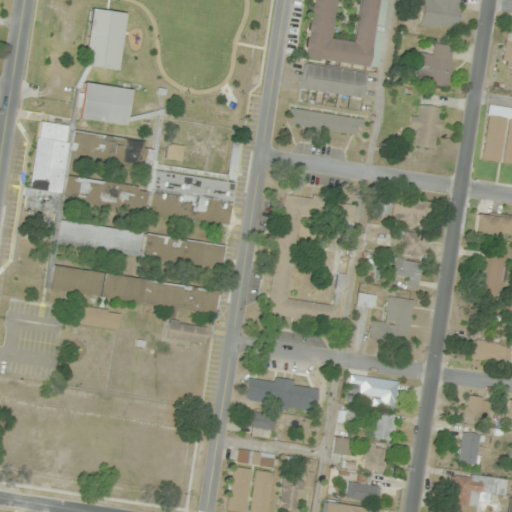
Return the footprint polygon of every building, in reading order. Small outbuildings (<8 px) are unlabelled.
[(378,68),(386,0),(312,0),(304,58),(378,68)] [(456,30),(459,0),(422,0),(419,25),(456,30)] [(83,66),(118,70),(124,12),(90,8),(83,66)] [(511,39),(504,39),(501,65),(511,66),(511,39)] [(430,53),(418,51),(414,82),(447,86),(452,45),(432,42),(430,53)] [(363,98),(367,73),(303,63),(300,89),(363,98)] [(125,125),(131,89),(81,82),(76,118),(125,125)] [(511,108),(511,107),(488,104),(480,160),(501,163),(511,164),(511,119),(510,119),(511,108)] [(436,149),(443,108),(422,105),(420,115),(411,114),(408,134),(417,135),(415,146),(436,149)] [(289,108),(286,128),(359,138),(362,118),(289,108)] [(26,207),(58,211),(69,126),(38,121),(26,207)] [(141,165),(145,142),(72,131),(69,154),(141,165)] [(227,224),(233,182),(154,171),(149,213),(227,224)] [(66,176),(62,200),(144,213),(147,188),(66,176)] [(287,298),(299,214),(352,222),(355,203),(283,193),(265,314),(337,324),(345,274),(337,273),(332,305),(287,298)] [(417,229),(418,220),(427,222),(430,202),(395,195),(390,224),(417,229)] [(370,218),(387,221),(391,200),(373,197),(370,218)] [(511,218),(511,215),(477,211),(474,232),(510,237),(511,218)] [(220,269),(223,244),(58,222),(54,246),(220,269)] [(424,256),(425,233),(403,233),(402,255),(424,256)] [(499,297),(505,253),(484,250),(478,294),(499,297)] [(394,274),(400,274),(400,284),(419,284),(419,260),(394,260),(394,274)] [(214,314),(218,289),(46,266),(43,290),(214,314)] [(373,309),(375,295),(358,292),(356,305),(373,309)] [(408,344),(413,299),(386,296),(383,320),(371,319),(368,340),(408,344)] [(120,313),(83,306),(79,324),(116,331),(120,313)] [(204,345),(206,326),(168,320),(165,340),(204,345)] [(470,359),(510,363),(510,365),(511,365),(511,343),(511,344),(472,340),(470,359)] [(397,381),(349,374),(346,393),(374,397),(373,406),(394,408),(397,381)] [(317,387),(249,376),(246,395),(272,399),(271,407),(289,410),(290,402),(314,406),(317,387)] [(491,399),(466,396),(463,416),(487,420),(491,399)] [(361,406),(338,406),(338,425),(361,425),(361,406)] [(390,441),(395,415),(375,410),(370,437),(390,441)] [(274,414),(250,412),(249,427),(272,429),(274,414)] [(480,434),(462,430),(455,461),(473,465),(480,434)] [(349,437),(334,436),(332,454),(347,455),(349,437)] [(386,446),(365,443),(361,468),(382,471),(386,446)] [(238,465),(272,465),(272,452),(238,452),(238,465)] [(226,511),(235,511),(244,511),(251,469),(233,466),(226,511)] [(248,511),(266,511),(273,472),(255,470),(248,511)] [(347,498),(376,503),(379,487),(369,485),(370,477),(352,473),(347,498)] [(451,473),(447,506),(477,509),(478,502),(491,503),(491,496),(504,497),(506,479),(451,473)] [(297,511),(302,481),(282,478),(277,511),(287,511),(297,511)] [(379,511),(380,509),(323,502),(322,511),(379,511)]
